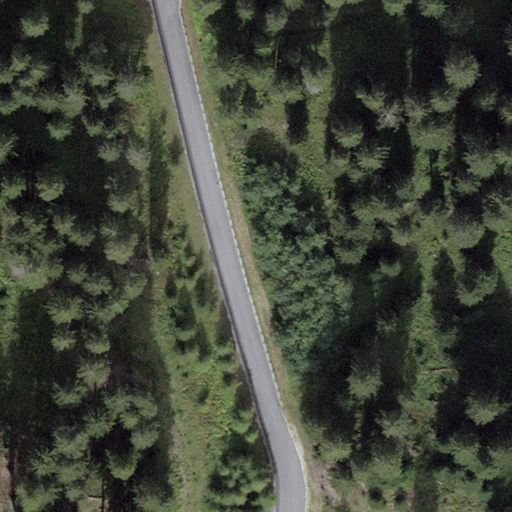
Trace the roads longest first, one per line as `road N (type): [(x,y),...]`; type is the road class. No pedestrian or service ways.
road 1 (unclassified): [(291,511),(289,476),(159,0)]
road 2 (track): [(179,511),(170,438),(136,317),(97,237),(76,232),(0,316)]
